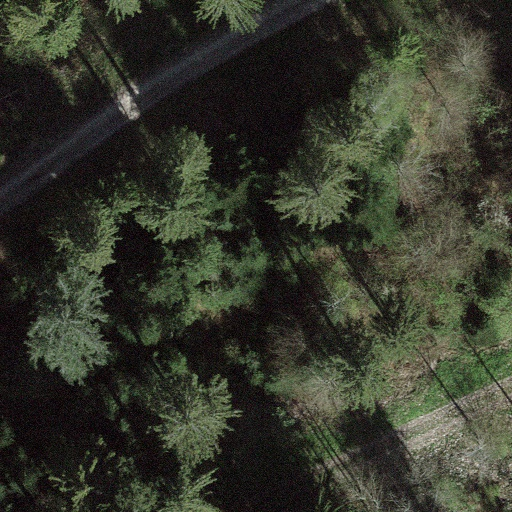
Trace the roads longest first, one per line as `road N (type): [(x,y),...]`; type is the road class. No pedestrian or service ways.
road 1 (track): [(0,198),(187,72),(321,0)]
road 2 (track): [(511,394),(262,511)]
